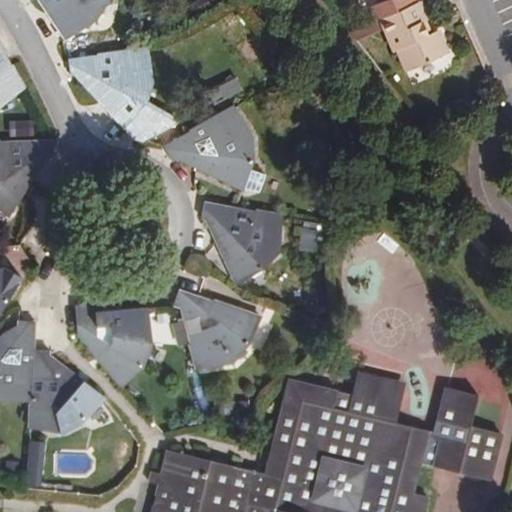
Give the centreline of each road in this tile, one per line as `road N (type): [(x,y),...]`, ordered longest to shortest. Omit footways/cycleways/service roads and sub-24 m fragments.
road 1 (residential): [(90,166),(55,193),(45,236),(65,275),(102,292),(123,291),(158,270),(174,232),(172,211),(149,177),(110,163)]
road 2 (residential): [(0,16),(90,166)]
road 3 (residential): [(511,114),(486,139),(484,160),(484,184),(511,217)]
